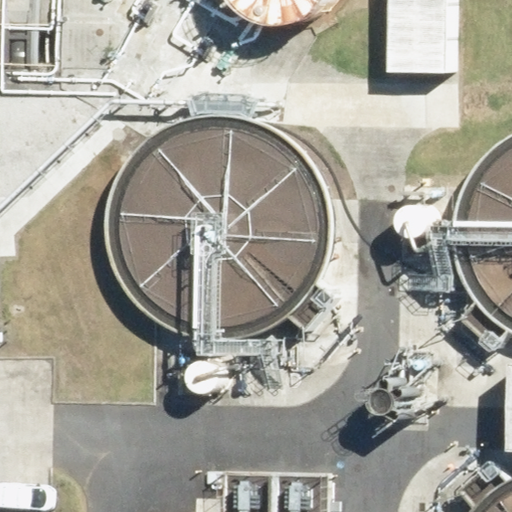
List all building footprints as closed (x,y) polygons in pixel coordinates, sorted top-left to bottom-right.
[(227,0),(239,16),(255,29),(275,36),(297,36),(319,29),(336,15),(345,0),(227,0)] [(461,0),(399,0),(393,75),(454,81),(461,0)] [(342,275),(347,240),(341,205),(325,174),(299,149),(267,134),(229,130),(192,139),(160,159),(137,190),(125,226),(127,264),(141,299),(166,328),(200,346),(235,352),(270,347),(301,331),(326,306),(342,275)] [(511,139),(497,149),(473,180),(462,216),(463,254),(477,289),(503,318),(511,322),(511,139)] [(511,511),(511,503),(498,511),(511,511)]
